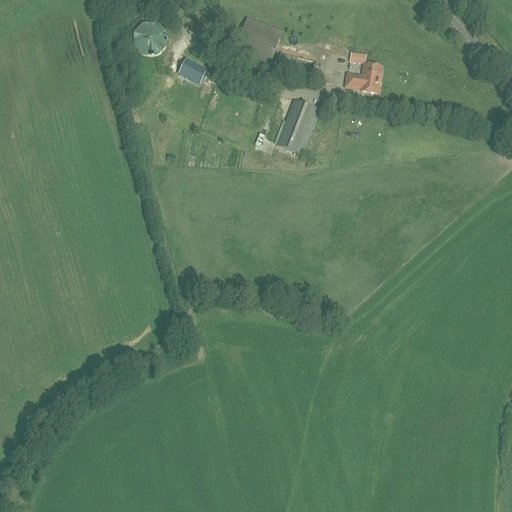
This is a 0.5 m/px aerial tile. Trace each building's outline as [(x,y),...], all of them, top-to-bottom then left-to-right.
[(341,10),(336,47),(359,50),(365,0),(345,0),(344,11),(341,10)] [(316,41),(336,44),(342,3),(333,2),(332,12),(306,8),(302,36),(316,38),(316,41)] [(269,72),(285,27),(255,16),(253,21),(247,19),(232,60),(269,72)] [(171,42),(171,39),(170,36),(168,32),(166,30),(163,27),(160,26),(157,25),(154,25),(151,25),(148,26),(145,27),(142,30),(140,32),(138,36),(137,39),(137,42),(137,46),(139,49),(140,51),(142,54),(144,56),(148,58),(151,59),(155,59),(158,58),(161,57),(164,56),(166,54),(168,51),(170,48),(171,45),(171,42)] [(276,76),(311,84),(316,62),(280,54),(276,76)] [(368,64),(368,54),(354,55),(354,65),(368,64)] [(207,71),(186,61),(178,76),(199,86),(207,71)] [(348,75),(346,88),(361,90),(360,92),(378,95),(382,68),(364,65),(363,77),(348,75)] [(320,111),(294,101),(278,146),(303,156),(320,111)] [(332,119),(330,126),(337,127),(339,121),(332,119)]
